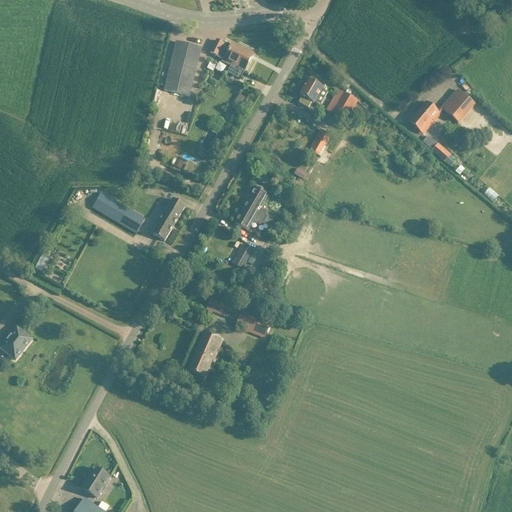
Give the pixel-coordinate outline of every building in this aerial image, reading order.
[(216,41),(210,53),(217,57),(218,55),(219,53),(226,57),(223,62),(232,67),(228,74),(238,79),(242,70),(245,71),(251,59),(247,57),(249,54),(250,54),(250,53),(232,44),(230,50),(223,46),(224,45),(216,41)] [(189,97),(199,59),(201,49),(176,43),(174,52),(164,91),(189,97)] [(308,109),(312,103),(314,104),(323,89),(309,81),(300,96),(302,98),(299,104),(308,109)] [(466,82),(461,87),(467,92),(471,87),(466,82)] [(357,102),(352,99),(347,96),(338,90),(326,111),(334,116),(340,119),(345,122),(357,102)] [(441,110),(458,125),(475,106),(458,91),(441,110)] [(239,96),(234,107),(240,109),(245,99),(239,96)] [(438,114),(426,103),(409,123),(421,134),(438,114)] [(318,156),(324,146),(325,147),(331,137),(321,131),(309,151),(318,156)] [(432,152),(445,163),(450,168),(456,162),(438,145),(432,152)] [(176,160),(173,167),(179,170),(182,163),(176,160)] [(460,167),(455,173),(459,176),(464,171),(460,167)] [(298,169),(294,175),(303,181),(307,175),(298,169)] [(268,196),(264,193),(255,188),(234,224),(243,229),(248,232),(253,223),(260,227),(263,227),(266,225),(269,219),(269,216),(267,213),(261,209),(268,196)] [(93,210),(127,230),(136,235),(145,220),(101,195),(93,210)] [(185,207),(173,200),(152,235),(164,242),(185,207)] [(243,270),(245,268),(254,251),(243,245),(232,264),(243,270)] [(265,253),(262,257),(256,270),(251,268),(248,274),(255,277),(255,276),(264,280),(274,257),(265,253)] [(275,258),(272,265),(280,268),(283,261),(275,258)] [(243,310),(242,311),(211,300),(207,311),(216,314),(229,319),(233,320),(232,324),(237,325),(235,328),(265,340),(272,322),(243,310)] [(17,329),(1,349),(15,361),(32,341),(17,329)] [(187,372),(204,379),(212,361),(213,361),(223,341),(213,337),(203,333),(194,354),(195,354),(187,372)] [(262,375),(265,366),(256,363),(253,372),(262,375)] [(110,478),(104,475),(96,470),(88,483),(86,482),(81,490),(97,499),(110,478)] [(103,511),(92,505),(84,499),(75,511),(103,511)]
